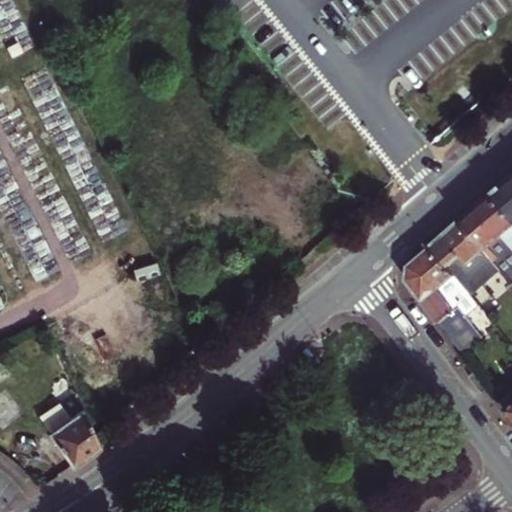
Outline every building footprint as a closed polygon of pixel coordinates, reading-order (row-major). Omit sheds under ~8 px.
[(500,179),(511,193),(511,168),(507,173),(500,179)] [(511,193),(500,179),(493,185),(485,192),(508,220),(511,224),(511,193)] [(470,203),(494,232),(508,220),(485,192),(478,197),(470,203)] [(511,253),(503,243),(494,232),(470,203),(464,208),(455,216),(498,267),(511,283),(511,253)] [(498,267),(455,216),(441,228),(423,243),(466,294),(498,267)] [(511,236),(511,224),(508,220),(494,232),(503,243),(509,238),(511,236)] [(412,252),(402,259),(401,275),(461,353),(481,338),(463,315),(476,306),(466,294),(423,243),(412,252)] [(508,415),(511,420),(511,398),(501,407),(508,415)] [(85,457),(100,447),(91,428),(82,411),(50,433),(69,467),(85,457)]
